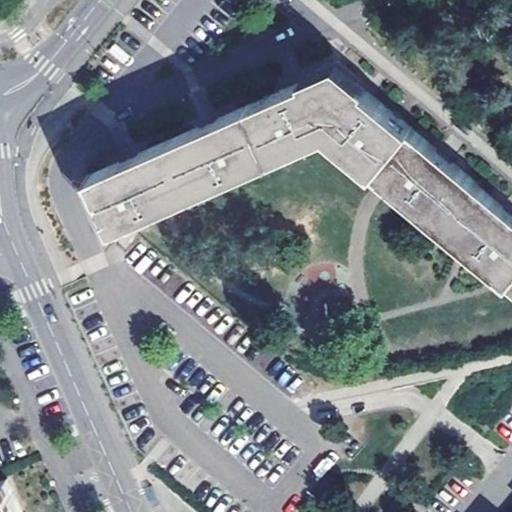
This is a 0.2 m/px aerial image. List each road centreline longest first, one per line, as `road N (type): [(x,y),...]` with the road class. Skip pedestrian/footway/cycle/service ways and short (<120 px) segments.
road 1 (tertiary): [(130,511),(18,256)]
road 2 (tertiary): [(0,95),(44,65),(99,0)]
